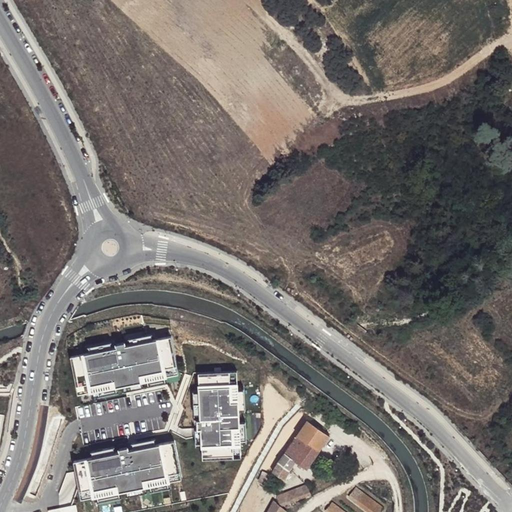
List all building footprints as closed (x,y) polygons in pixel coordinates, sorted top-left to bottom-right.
[(131,344),(152,340),(151,334),(129,338),(131,344)] [(90,353),(70,356),(76,386),(90,383),(92,391),(164,377),(163,369),(177,366),(171,336),(125,345),(125,342),(116,344),(117,347),(112,348),(90,353)] [(90,353),(112,348),(110,342),(88,346),(90,353)] [(163,369),(164,377),(179,374),(177,366),(163,369)] [(230,387),(238,387),(237,372),(229,373),(230,387)] [(229,373),(198,374),(199,394),(201,416),(201,421),(198,421),(198,430),(201,430),(201,431),(202,445),(203,460),(234,459),(233,444),(241,444),(240,442),(240,424),(239,410),(238,391),(238,387),(230,387),(229,373)] [(164,377),(147,380),(148,386),(166,383),(164,377)] [(141,382),(123,385),(124,391),(142,388),(141,382)] [(90,383),(76,386),(78,394),(92,391),(90,383)] [(115,387),(98,390),(99,396),(117,393),(115,387)] [(306,467),(312,459),(329,435),(310,422),(308,421),(305,422),(284,451),(296,461),(306,467)] [(134,444),(135,450),(157,446),(156,440),(134,444)] [(75,462),(81,491),(95,488),(96,497),(99,496),(120,492),(152,486),(169,483),(167,476),(182,473),(176,442),(130,451),(129,448),(120,450),(121,453),(116,454),(94,458),(75,462)] [(375,479),(376,478),(381,471),(379,469),(377,470),(344,442),(338,448),(372,477),(375,479)] [(234,459),(241,458),(241,444),(233,444),(234,459)] [(93,452),(94,458),(116,454),(115,448),(93,452)] [(372,477),(338,448),(335,453),(368,481),(372,477)] [(296,461),(284,451),(277,461),(272,471),(283,478),(296,461)] [(379,511),(383,508),(332,469),(325,477),(370,511),(379,511)] [(271,475),(265,471),(259,480),(265,484),(271,475)] [(379,481),(384,476),(381,471),(376,478),(379,481)] [(167,476),(169,483),(183,480),(182,473),(167,476)] [(169,483),(152,486),(153,492),(170,489),(169,483)] [(276,496),(280,505),(310,493),(307,485),(276,496)] [(145,487),(128,491),(129,497),(146,493),(145,487)] [(82,500),(96,497),(95,488),(81,491),(82,500)] [(120,492),(99,496),(100,502),(121,498),(120,492)] [(345,511),(320,493),(314,500),(328,511),(345,511)] [(284,511),(285,510),(280,505),(274,500),(267,511),(284,511)]
